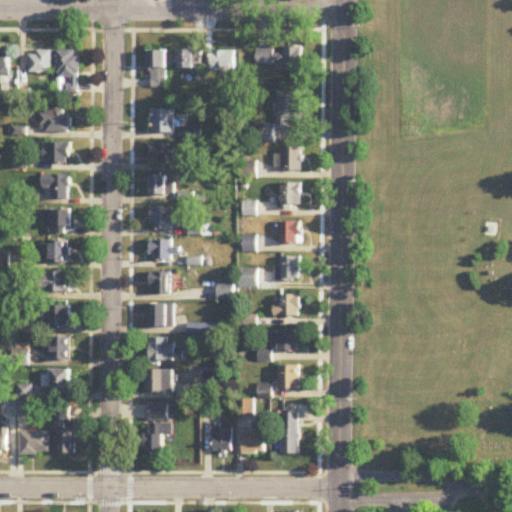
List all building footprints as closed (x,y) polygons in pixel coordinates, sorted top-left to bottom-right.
[(0,71),(10,72),(10,49),(0,48),(0,71)] [(282,72),(301,72),(301,50),(256,50),(256,66),(282,66),(282,72)] [(58,95),(80,95),(80,52),(58,52),(58,95)] [(202,70),(202,52),(178,53),(179,72),(202,70)] [(29,53),(29,75),(52,75),(52,53),(29,53)] [(167,53),(149,53),(149,90),(167,90),(167,53)] [(211,73),(236,73),(236,53),(211,53),(211,73)] [(277,131),(290,131),(290,125),(302,125),(302,92),(277,92),(277,131)] [(71,111),(43,111),(43,133),(71,133),(71,111)] [(174,112),(152,112),(152,135),(174,135),(174,112)] [(46,165),(71,165),(71,144),(46,144),(46,165)] [(175,166),(175,145),(151,145),(151,166),(175,166)] [(302,151),(276,151),(276,171),(302,171),(302,151)] [(53,189),(53,201),(71,201),(71,176),(43,177),(43,189),(53,189)] [(151,178),(151,197),(174,197),(174,185),(168,185),(168,178),(151,178)] [(282,208),(302,208),(302,185),(282,185),(282,208)] [(181,209),(152,209),(152,231),(181,231),(181,209)] [(71,211),(47,211),(47,234),(71,234),(71,211)] [(280,245),(302,245),(302,223),(280,223),(280,245)] [(178,261),(178,241),(151,241),(151,261),(178,261)] [(49,244),(49,264),(70,264),(70,244),(49,244)] [(301,258),(279,258),(279,282),(301,282),(301,258)] [(69,293),(69,273),(40,273),(40,293),(69,293)] [(173,295),(173,273),(151,273),(151,295),(173,295)] [(274,305),(274,318),(301,318),(301,297),(282,297),(282,305),(274,305)] [(150,306),(150,329),(175,329),(175,306),(150,306)] [(49,330),(70,330),(70,307),(49,307),(49,330)] [(300,332),(272,332),(272,353),(300,353),(300,332)] [(52,363),(71,362),(71,339),(51,339),(52,363)] [(150,363),(184,363),(184,348),(170,348),(170,339),(150,339),(150,363)] [(301,367),(280,367),(280,391),(301,391),(301,367)] [(50,396),(71,396),(71,372),(50,372),(50,396)] [(149,394),(175,394),(175,372),(149,372),(149,394)] [(150,423),(170,423),(170,405),(150,405),(150,423)] [(300,415),(283,415),(283,456),(300,456),(300,415)] [(173,437),(173,426),(148,426),(148,457),(165,457),(165,437),(173,437)] [(234,430),(214,430),(214,454),(234,454),(234,430)] [(0,455),(8,455),(8,431),(0,431),(0,455)] [(242,433),(242,455),(266,455),(266,433),(242,433)] [(22,434),(22,456),(50,456),(50,434),(22,434)]
